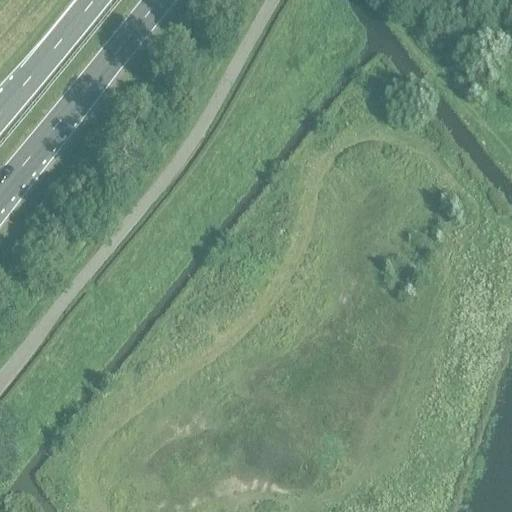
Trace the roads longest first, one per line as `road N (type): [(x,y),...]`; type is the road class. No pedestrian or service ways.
road 1 (unclassified): [(259,0),(174,147),(0,363)]
road 2 (trunk): [(0,189),(154,0)]
road 3 (trunk): [(93,0),(0,108)]
